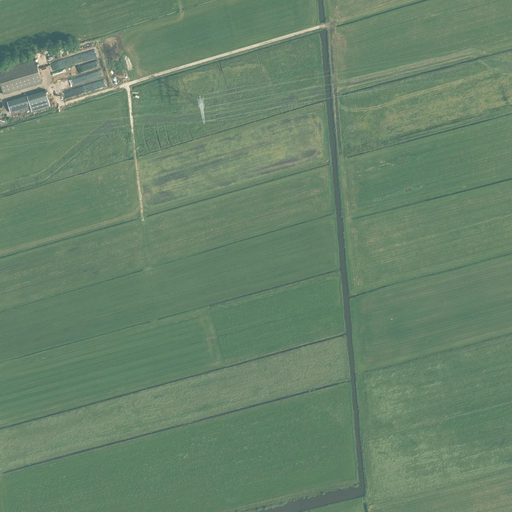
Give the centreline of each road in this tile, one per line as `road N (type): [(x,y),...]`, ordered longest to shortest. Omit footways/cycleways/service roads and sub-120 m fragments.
road 1 (track): [(61,104),(332,22)]
road 2 (track): [(332,22),(355,288)]
